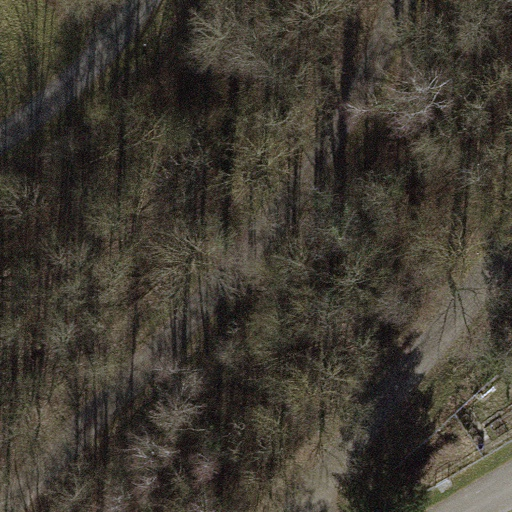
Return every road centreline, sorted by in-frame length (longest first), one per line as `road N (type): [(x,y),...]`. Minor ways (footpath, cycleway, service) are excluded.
road 1 (track): [(400,0),(346,145),(22,511)]
road 2 (track): [(511,260),(363,403),(301,511)]
road 3 (track): [(0,139),(42,112),(151,0)]
